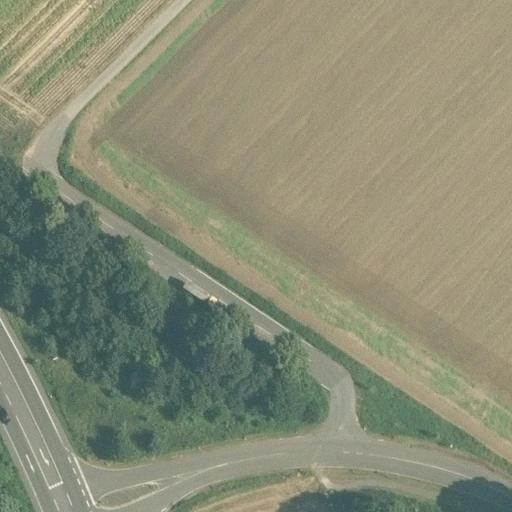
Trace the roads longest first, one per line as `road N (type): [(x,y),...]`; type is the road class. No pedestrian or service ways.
road 1 (track): [(340,454),(343,407),(325,373),(53,193),(36,173),(44,143),(187,0)]
road 2 (tertiary): [(161,485),(282,454),(340,454),(441,473),(511,503)]
road 3 (primary): [(0,377),(67,510)]
